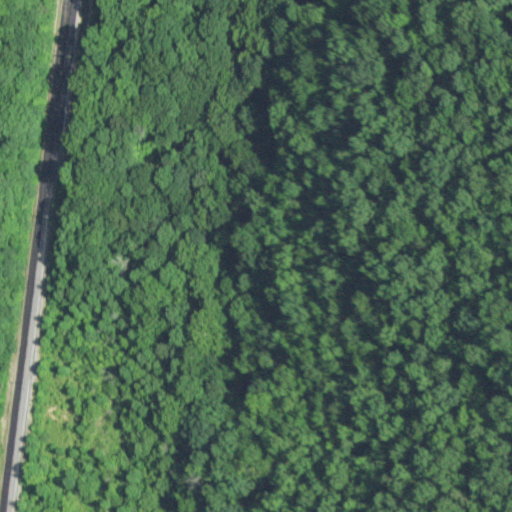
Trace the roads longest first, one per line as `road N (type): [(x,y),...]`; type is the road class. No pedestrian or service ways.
road 1 (track): [(270,511),(261,229),(329,0)]
road 2 (secondary): [(68,0),(3,511)]
